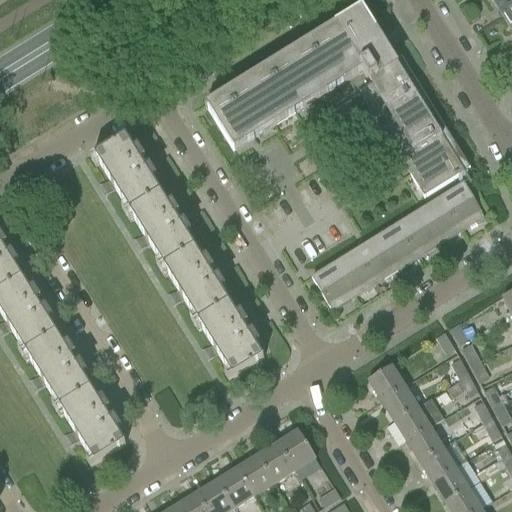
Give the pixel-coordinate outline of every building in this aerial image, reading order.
[(511,0),(490,0),(502,19),(511,12),(511,0)] [(371,36),(376,33),(362,11),(204,109),(233,154),(363,73),(373,88),(360,97),(423,201),(463,176),(469,186),(470,185),(464,175),(469,172),(401,61),(395,65),(389,55),(385,58),(371,36)] [(511,12),(502,19),(511,34),(511,12)] [(115,192),(130,215),(160,197),(145,174),(149,171),(144,162),(140,165),(125,141),(95,159),(110,183),(104,187),(109,196),(115,192)] [(463,187),(441,200),(462,234),(484,221),(463,187)] [(150,247),(164,270),(194,252),(180,229),(184,226),(178,217),(174,220),(160,197),(130,215),(144,238),(138,242),(143,251),(150,247)] [(441,200),(419,214),(440,248),(462,234),(441,200)] [(419,214),(398,227),(419,261),(440,248),(419,214)] [(398,227),(376,241),(397,274),(419,261),(398,227)] [(376,241),(355,254),(375,288),(397,274),(376,241)] [(0,296),(22,283),(8,260),(12,257),(6,248),(2,250),(0,247),(0,296)] [(184,302),(198,325),(228,307),(214,284),(218,281),(213,272),(208,275),(194,252),(164,270),(179,294),(173,297),(178,306),(184,302)] [(355,254),(333,268),(354,301),(375,288),(355,254)] [(354,301),(333,268),(311,281),(332,314),(354,301)] [(11,334),(25,357),(56,337),(42,314),(46,312),(40,303),(36,305),(22,283),(0,296),(0,316),(5,325),(0,327),(0,330),(4,338),(11,334)] [(511,296),(502,301),(511,322),(511,296)] [(228,307),(198,325),(212,348),(206,352),(212,361),(218,357),(233,381),(263,363),(248,339),(252,336),(246,327),(242,329),(228,307)] [(456,330),(449,334),(459,350),(467,345),(457,329),(456,330)] [(45,389),(59,412),(90,392),(76,370),(80,367),(74,358),(70,360),(56,337),(25,357),(39,380),(33,383),(39,393),(45,389)] [(435,342),(446,359),(454,353),(444,337),(435,342)] [(469,349),(460,354),(469,370),(470,370),(478,365),(469,349)] [(450,369),(459,385),(468,380),(459,364),(450,369)] [(470,370),(469,370),(479,388),(488,383),(478,365),(470,370)] [(367,385),(380,406),(403,391),(390,370),(367,385)] [(468,380),(459,385),(468,402),(477,398),(468,380)] [(458,386),(447,392),(452,400),(462,393),(458,386)] [(380,406),(393,426),(416,412),(403,391),(380,406)] [(90,392),(59,412),(73,435),(67,439),(73,448),(79,444),(94,468),(125,448),(110,424),(114,422),(109,413),(104,415),(90,392)] [(492,392),(483,396),(492,413),(501,408),(492,392)] [(451,404),(445,395),(435,401),(441,410),(451,404)] [(416,412),(393,426),(406,446),(429,432),(442,424),(429,403),(416,412)] [(473,412),(481,427),(490,423),(482,407),(473,412)] [(501,408),(492,413),(502,431),(511,426),(501,408)] [(490,423),(481,427),(486,436),(491,445),(500,440),(490,423)] [(486,436),(481,427),(471,433),(476,441),(486,436)] [(406,446),(418,467),(441,453),(429,432),(406,446)] [(297,435),(277,447),(294,475),(314,462),(297,435)] [(441,453),(418,467),(431,487),(454,473),(466,465),(454,445),(441,453)] [(277,447),(256,460),(273,488),(294,475),(277,447)] [(500,463),(504,470),(511,465),(511,463),(504,450),(495,454),(500,463)] [(256,460),(236,473),(253,500),(273,488),(256,460)] [(474,478),(479,486),(504,470),(500,463),(474,478)] [(454,473),(431,487),(444,507),(467,493),(479,486),(474,478),(466,465),(454,473)] [(236,473),(215,485),(231,511),(234,511),(253,500),(236,473)] [(231,511),(215,485),(195,498),(203,511),(231,511)] [(467,493),(478,511),(481,511),(492,506),(479,486),(467,493)] [(317,503),(322,511),(324,511),(339,502),(333,493),(317,503)] [(444,507),(446,511),(478,511),(467,493),(444,507)] [(203,511),(195,498),(175,511),(203,511)]
